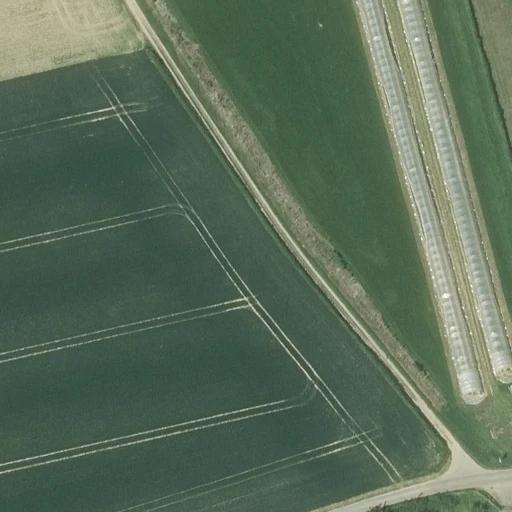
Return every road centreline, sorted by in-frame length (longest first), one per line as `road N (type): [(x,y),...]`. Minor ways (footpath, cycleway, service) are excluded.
road 1 (track): [(126,0),(280,232),(479,483)]
road 2 (unclassified): [(351,511),(479,483)]
